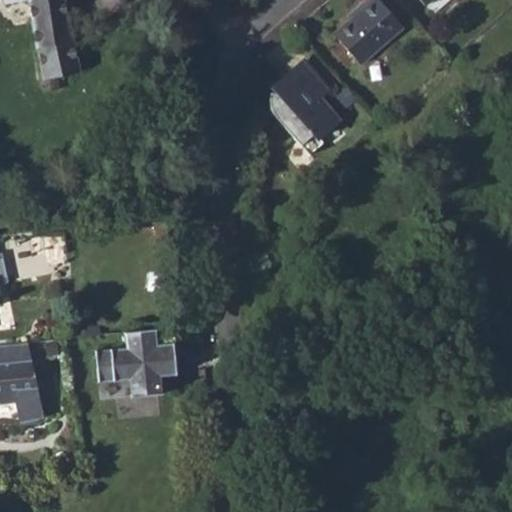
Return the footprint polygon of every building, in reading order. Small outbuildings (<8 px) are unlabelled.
[(2,0),(3,3),(23,0),(28,0),(41,68),(53,66),(55,78),(80,72),(65,0),(2,0)] [(334,33),(360,64),(402,27),(378,0),(369,0),(361,6),(364,9),(351,20),(334,33)] [(349,16),(351,19),(364,9),(361,6),(349,16)] [(294,68),(320,98),(331,89),(305,59),(294,68)] [(41,68),(44,80),(55,78),(53,66),(41,68)] [(271,112),(300,145),(314,133),(318,137),(339,119),(320,98),(294,68),(277,82),(285,91),(281,94),(270,92),(270,96),(269,100),(269,104),(270,107),(270,110),(271,112)] [(141,352),(139,337),(123,339),(124,353),(93,356),(96,388),(127,385),(128,403),(160,400),(158,382),(173,381),(171,349),(141,352)] [(27,346),(0,348),(0,406),(14,405),(19,425),(21,426),(25,428),(35,426),(38,422),(43,421),(27,346)]
